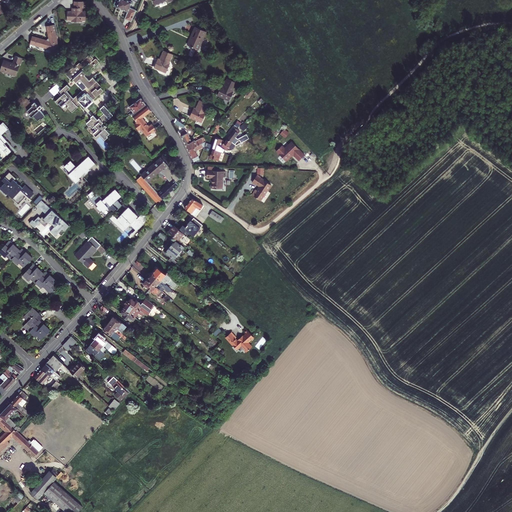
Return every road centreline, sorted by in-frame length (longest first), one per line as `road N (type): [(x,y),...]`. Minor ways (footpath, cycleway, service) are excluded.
road 1 (residential): [(162,218),(184,189),(186,160),(95,0)]
road 2 (track): [(511,410),(439,511)]
road 3 (residential): [(94,302),(34,243),(0,224)]
